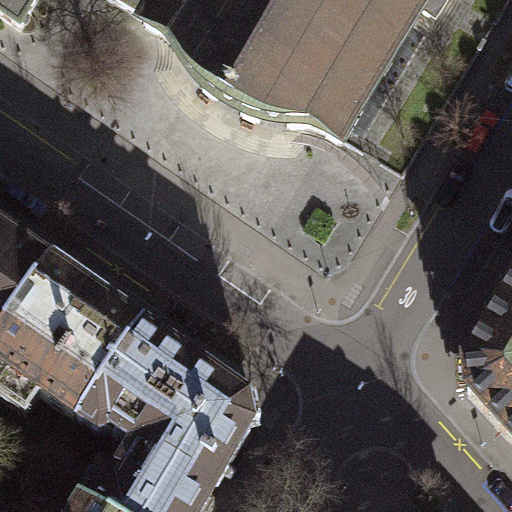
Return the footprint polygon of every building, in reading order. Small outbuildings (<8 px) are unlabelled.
[(0,0),(0,16),(23,31),(41,0),(0,0)] [(102,0),(142,23),(140,27),(163,41),(178,63),(196,84),(223,104),(246,121),(262,126),(288,130),(316,132),(339,147),(343,143),(419,13),(429,19),(441,0),(102,0)] [(0,345),(51,272),(34,260),(0,236),(0,345)] [(51,272),(0,345),(0,370),(78,425),(141,334),(87,297),(51,272)] [(468,394),(511,439),(511,287),(461,367),(468,394)] [(141,334),(78,425),(97,438),(110,436),(130,452),(112,480),(101,473),(80,506),(89,511),(203,511),(222,482),(251,433),(261,431),(256,405),(246,407),(141,334)]
